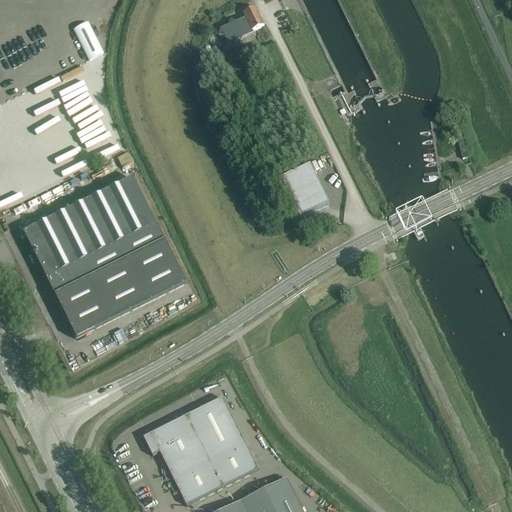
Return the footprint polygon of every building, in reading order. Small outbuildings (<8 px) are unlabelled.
[(264,26),(255,8),(243,14),(246,18),(236,23),(230,20),(228,27),(220,30),(218,37),(224,39),(228,46),(235,48),(236,43),(253,34),(252,32),(264,26)] [(0,126),(3,133),(12,130),(8,120),(0,123),(0,126)] [(300,218),(328,204),(310,166),(281,180),(300,218)] [(86,182),(92,179),(96,185),(102,182),(94,167),(81,174),(86,182)] [(10,180),(18,176),(16,170),(7,173),(10,180)] [(75,340),(184,286),(131,179),(22,234),(75,340)] [(422,199),(434,224),(437,223),(425,198),(422,199)] [(409,205),(402,209),(417,240),(424,237),(409,205)] [(258,472),(223,400),(144,439),(153,457),(160,454),(187,507),(258,472)] [(301,511),(286,481),(223,511),(301,511)]
